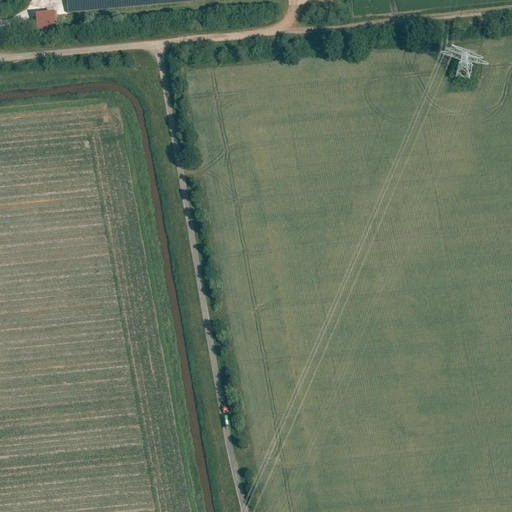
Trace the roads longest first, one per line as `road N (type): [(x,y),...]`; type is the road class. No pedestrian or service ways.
road 1 (track): [(0,57),(157,43),(243,511)]
road 2 (track): [(157,43),(288,28),(292,0)]
